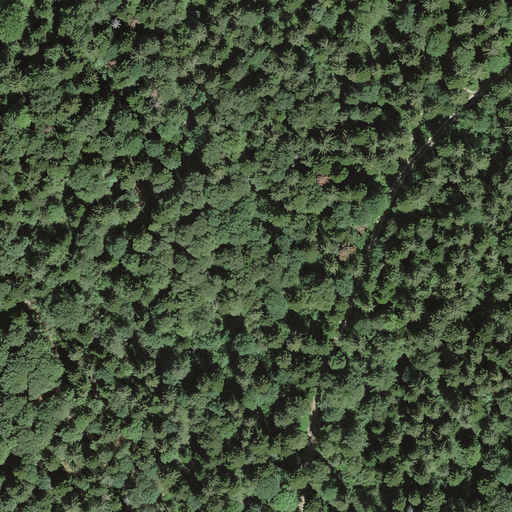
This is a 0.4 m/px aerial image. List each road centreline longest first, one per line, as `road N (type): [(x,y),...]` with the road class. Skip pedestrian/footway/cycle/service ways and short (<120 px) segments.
road 1 (track): [(301,511),(332,315),(386,228),(482,0)]
road 2 (track): [(418,156),(511,33)]
